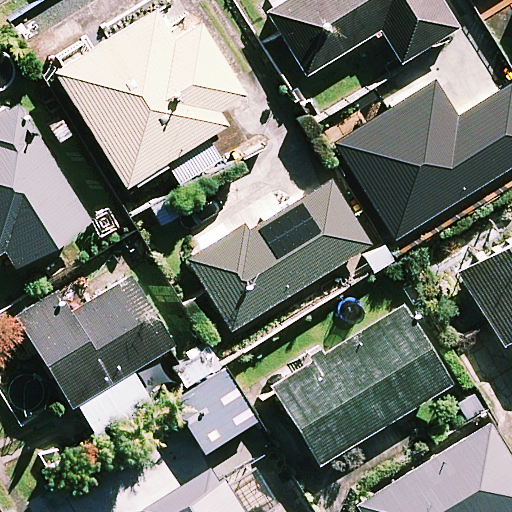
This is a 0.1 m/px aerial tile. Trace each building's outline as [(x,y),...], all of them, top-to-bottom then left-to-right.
[(448,21),(435,0),(268,0),(256,7),(294,70),(368,25),(388,58),(448,21)] [(163,35),(145,6),(44,69),(115,182),(216,119),(207,105),(232,89),(188,19),(163,35)] [(447,115),(423,76),(326,136),(385,232),(511,155),(511,98),(502,81),(447,115)] [(0,264),(77,214),(2,100),(0,100),(0,264)] [(360,242),(320,175),(182,258),(222,324),(360,242)] [(511,225),(449,266),(511,365),(511,225)] [(161,341),(117,269),(59,304),(49,287),(4,315),(78,434),(141,396),(122,365),(161,341)] [(436,380),(390,304),(261,383),(307,458),(436,380)] [(244,418),(214,367),(164,397),(193,447),(244,418)] [(345,500),(352,511),(511,511),(511,470),(478,417),(345,500)] [(266,511),(235,511),(215,476),(153,511),(268,511),(266,511)]
